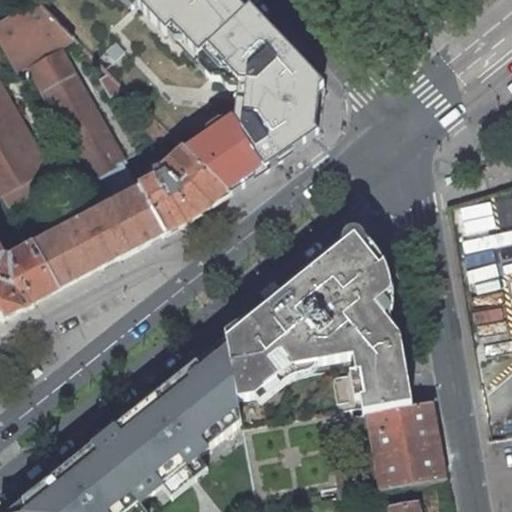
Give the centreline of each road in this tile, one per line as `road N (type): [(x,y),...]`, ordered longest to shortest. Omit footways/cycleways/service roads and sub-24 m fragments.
road 1 (secondary): [(16,469),(408,154)]
road 2 (secondary): [(392,120),(0,434)]
road 3 (tertiary): [(471,511),(408,154)]
road 4 (residential): [(392,120),(284,0)]
road 5 (secondary): [(511,29),(392,120)]
road 6 (secondary): [(408,154),(511,71)]
